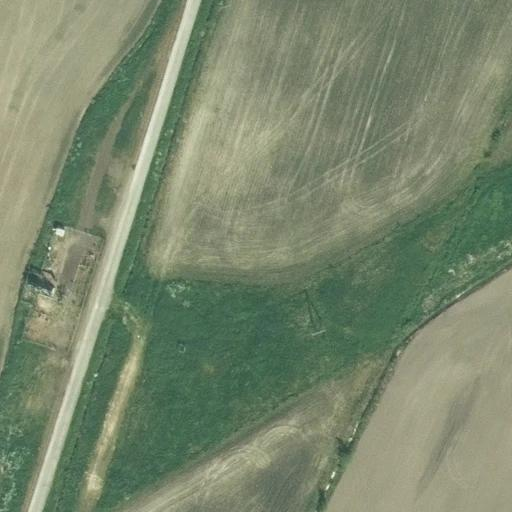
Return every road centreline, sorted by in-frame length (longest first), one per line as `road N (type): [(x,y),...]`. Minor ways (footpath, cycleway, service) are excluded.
road 1 (track): [(37,511),(198,0)]
road 2 (track): [(189,25),(151,59),(100,160),(66,287)]
